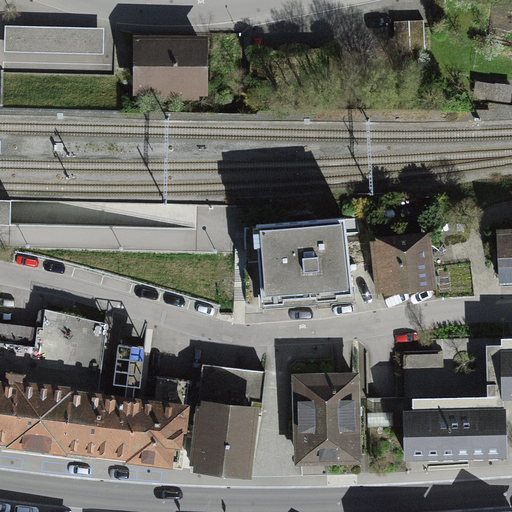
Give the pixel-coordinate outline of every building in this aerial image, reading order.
[(396,50),(425,48),(424,20),(394,21),(396,50)] [(102,26),(6,24),(5,49),(102,51),(102,26)] [(199,99),(199,88),(201,87),(202,43),(141,42),(140,88),(145,88),(145,99),(199,99)] [(251,54),(250,84),(334,81),(332,51),(251,54)] [(492,101),(511,103),(511,87),(494,85),(492,101)] [(9,197),(0,196),(0,220),(8,221),(9,197)] [(263,301),(352,293),(344,218),(257,226),(263,301)] [(511,232),(499,233),(501,279),(511,278),(511,232)] [(372,242),(377,291),(429,285),(423,236),(372,242)] [(0,440),(96,452),(96,450),(97,450),(103,397),(97,396),(106,323),(46,309),(42,348),(0,343),(0,440)] [(131,454),(131,457),(132,457),(138,401),(145,346),(110,342),(103,397),(97,450),(131,454)] [(511,351),(503,352),(504,396),(511,395),(511,351)] [(251,401),(262,402),(265,379),(203,372),(191,462),(200,463),(200,465),(245,471),(252,410),(251,410),(251,401)] [(138,401),(132,457),(168,461),(169,460),(178,461),(188,381),(158,377),(155,403),(138,401)] [(314,445),(314,458),(356,457),(354,377),(298,378),(300,446),(314,445)] [(405,416),(406,456),(505,454),(504,409),(405,412),(405,416)]
